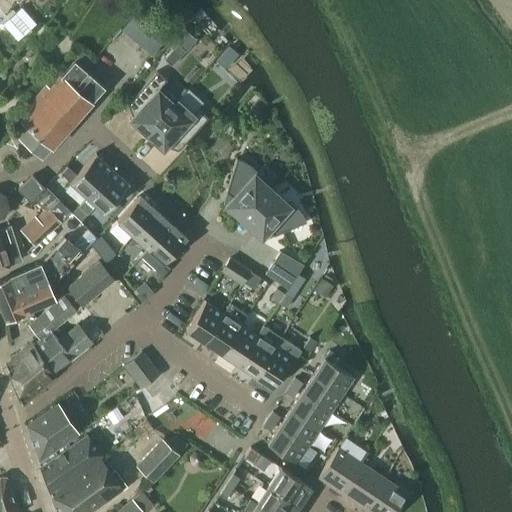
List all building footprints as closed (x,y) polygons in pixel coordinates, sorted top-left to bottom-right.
[(133,12),(120,28),(151,54),(165,38),(133,12)] [(27,41),(40,55),(58,38),(44,24),(27,41)] [(179,45),(166,60),(173,66),(186,51),(179,45)] [(230,46),(219,58),(227,65),(238,53),(230,46)] [(49,88),(45,85),(29,104),(32,107),(21,120),(22,121),(13,131),(41,156),(51,146),(52,147),(91,102),(104,87),(74,60),(60,76),(60,75),(49,88)] [(129,119),(146,134),(177,100),(162,86),(167,80),(157,71),(127,103),(136,111),(129,119)] [(177,100),(146,134),(163,149),(169,142),(178,150),(208,117),(198,108),(192,114),(177,100)] [(71,182),(86,196),(112,169),(96,155),(97,154),(96,153),(76,174),(68,166),(61,173),(70,181),(69,182),(70,183),(71,182)] [(232,211),(243,221),(272,189),(255,173),(257,171),(252,166),(249,164),(246,162),(243,160),(240,159),(236,158),(226,191),(232,197),(225,204),(232,211)] [(127,183),(112,169),(79,205),(88,213),(96,204),(102,211),(102,212),(129,183),(128,182),(127,183)] [(18,188),(29,200),(34,196),(44,187),(32,175),(18,188)] [(44,187),(34,196),(48,210),(58,199),(45,185),(44,187)] [(272,189),(243,221),(253,231),(254,230),(261,237),(268,230),(274,235),(306,221),(305,218),(303,215),(301,212),(299,209),(296,206),(292,202),(289,205),(272,189)] [(117,220),(132,235),(156,209),(140,195),(117,220)] [(72,212),(81,221),(88,213),(79,205),(72,212)] [(132,235),(147,248),(171,222),(156,209),(132,235)] [(26,235),(35,244),(58,222),(50,212),(26,235)] [(171,222),(147,248),(148,249),(141,256),(163,276),(170,267),(164,261),(187,236),(171,222)] [(9,226),(0,228),(0,268),(9,265),(8,263),(20,259),(9,226)] [(101,235),(90,243),(105,262),(116,253),(101,235)] [(78,249),(64,236),(39,263),(0,280),(0,308),(5,320),(55,298),(51,289),(75,262),(70,257),(78,249)] [(280,250),(272,262),(295,277),(302,265),(280,250)] [(221,271),(242,284),(244,282),(250,271),(230,257),(221,271)] [(113,258),(106,263),(114,272),(120,267),(113,258)] [(66,285),(82,304),(113,279),(98,260),(66,285)] [(295,277),(272,262),(265,273),(287,288),(295,277)] [(250,271),(244,282),(253,288),(261,277),(251,271),(250,271)] [(321,278),(317,285),(328,292),(333,285),(321,278)] [(135,291),(143,300),(152,292),(144,283),(135,291)] [(271,297),(279,302),(285,293),(277,288),(271,297)] [(285,293),(279,302),(286,307),(292,297),(285,293)] [(39,338),(34,343),(34,344),(51,330),(76,309),(64,294),(28,324),(39,338)] [(186,330),(204,341),(223,312),(205,301),(186,330)] [(204,341),(221,353),(240,323),(246,313),(229,302),(223,312),(204,341)] [(221,353),(237,364),(257,334),(240,323),(221,353)] [(59,339),(51,330),(34,344),(52,373),(92,341),(78,324),(59,339)] [(237,364),(255,375),(281,336),(263,324),(257,334),(237,364)] [(281,336),(255,375),(272,387),(290,361),(293,363),(301,350),(281,336)] [(317,341),(310,336),(303,346),(310,351),(317,341)] [(34,344),(34,343),(32,341),(6,364),(22,403),(23,403),(54,375),(52,373),(34,344)] [(324,357),(313,374),(342,394),(353,376),(333,362),(338,355),(330,349),(325,357),(324,357)] [(124,364),(141,387),(159,373),(142,350),(124,364)] [(313,374),(301,391),(331,411),(342,394),(313,374)] [(295,377),(290,384),(298,389),(302,382),(295,377)] [(298,389),(290,384),(285,391),(293,396),(298,389)] [(156,395),(163,404),(176,395),(168,385),(156,395)] [(301,391),(290,408),(319,428),(331,411),(301,391)] [(26,424),(38,460),(77,433),(56,403),(26,424)] [(290,408),(279,425),(308,445),(319,428),(290,408)] [(273,411),(268,418),(275,423),(280,416),(273,411)] [(275,423),(268,418),(263,425),(270,430),(275,423)] [(308,445),(279,425),(267,443),(296,462),(308,445)] [(102,455),(87,434),(40,466),(50,491),(102,455)] [(176,453),(160,436),(134,462),(150,479),(176,453)] [(257,451),(250,446),(244,456),(250,461),(257,451)] [(318,476),(341,492),(362,462),(338,446),(318,476)] [(195,453),(190,456),(191,462),(197,464),(202,461),(201,455),(195,453)] [(52,494),(52,493),(51,494),(57,511),(88,511),(127,485),(122,479),(114,469),(110,472),(101,459),(52,494)] [(341,492),(364,508),(385,478),(362,462),(341,492)] [(280,466),(268,485),(299,505),(311,486),(280,466)] [(233,473),(226,483),(233,487),(239,478),(233,473)] [(0,511),(19,511),(6,476),(0,476),(0,511)] [(385,478),(364,508),(370,511),(395,511),(408,493),(385,478)] [(233,487),(226,483),(220,493),(226,498),(233,487)] [(268,485),(256,503),(269,511),(294,511),(299,505),(268,485)] [(143,511),(153,504),(141,491),(132,498),(116,511),(143,511)] [(269,511),(256,503),(250,499),(244,508),(237,510),(235,511),(269,511)]
